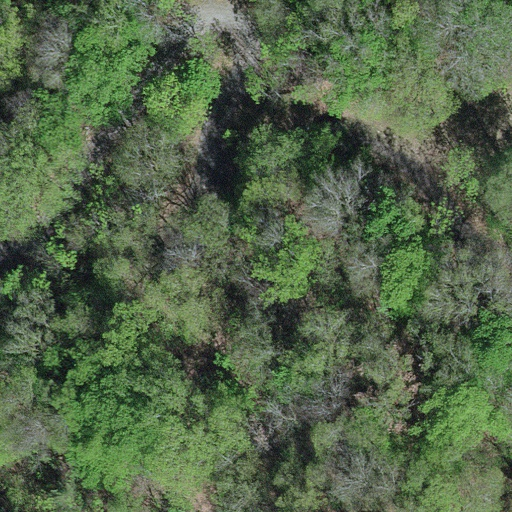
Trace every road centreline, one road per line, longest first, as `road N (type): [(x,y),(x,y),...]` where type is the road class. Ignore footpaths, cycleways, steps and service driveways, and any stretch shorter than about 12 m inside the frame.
road 1 (track): [(511,230),(435,161),(316,107),(237,165),(218,162),(204,143),(208,127),(255,51),(241,20),(223,14),(196,16),(178,32),(76,196),(40,238),(0,251)]
road 2 (track): [(0,137),(76,0)]
